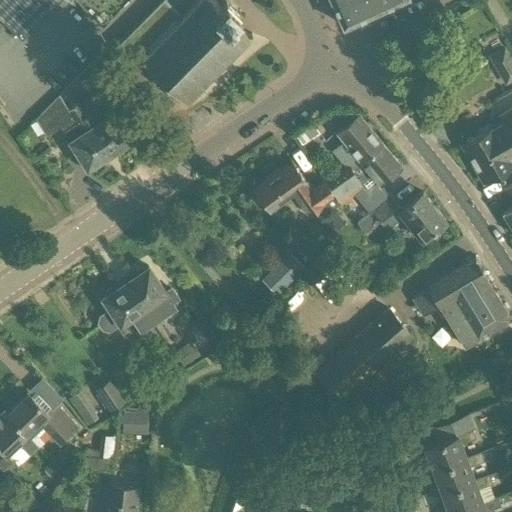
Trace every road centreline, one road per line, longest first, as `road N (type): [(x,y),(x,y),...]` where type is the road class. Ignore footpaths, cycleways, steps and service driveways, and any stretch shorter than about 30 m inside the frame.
road 1 (residential): [(0,291),(332,67)]
road 2 (residential): [(511,277),(395,114),(332,67)]
